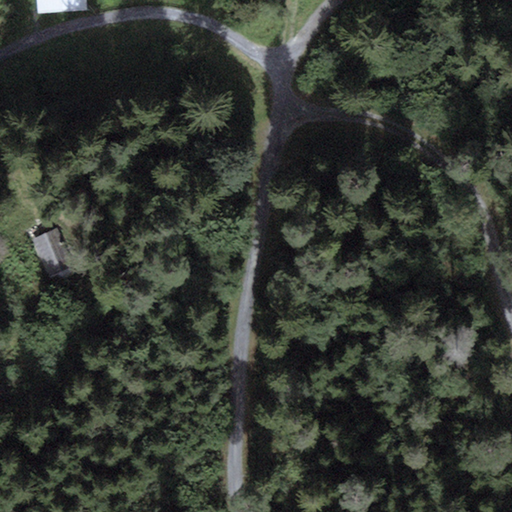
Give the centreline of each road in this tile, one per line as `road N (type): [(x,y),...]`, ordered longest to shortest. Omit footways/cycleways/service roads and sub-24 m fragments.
road 1 (track): [(239,511),(237,431),(267,167),(290,105)]
road 2 (track): [(290,105),(397,127),(432,149),(482,211),(511,307)]
road 3 (track): [(0,54),(66,29),(159,12),(211,25),(281,68)]
